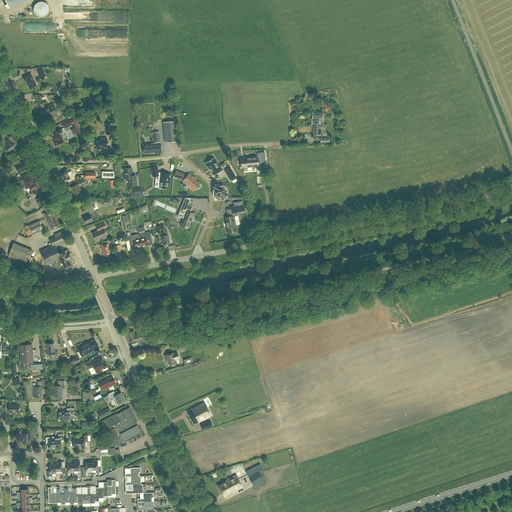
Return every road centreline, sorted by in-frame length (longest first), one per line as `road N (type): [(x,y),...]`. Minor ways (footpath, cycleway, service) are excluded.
road 1 (unclassified): [(511,185),(461,205),(198,256)]
road 2 (tertiary): [(207,511),(113,323)]
road 3 (unclassified): [(511,150),(452,0)]
road 4 (residential): [(43,165),(179,153)]
road 5 (residential): [(179,153),(310,141)]
road 6 (tertiary): [(390,511),(511,473)]
road 7 (tertiary): [(93,277),(43,165)]
road 8 (residential): [(42,482),(121,473),(121,497),(132,511)]
